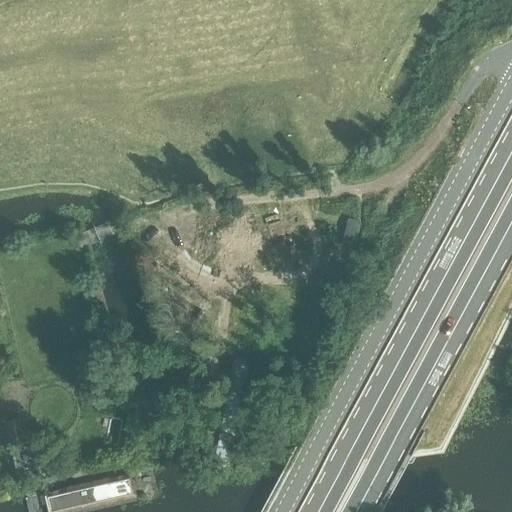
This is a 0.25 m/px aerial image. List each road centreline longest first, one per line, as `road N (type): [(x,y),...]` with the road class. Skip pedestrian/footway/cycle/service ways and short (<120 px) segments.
road 1 (unclassified): [(282,511),(511,85)]
road 2 (primary): [(511,151),(317,511)]
road 3 (primary): [(355,511),(511,221)]
